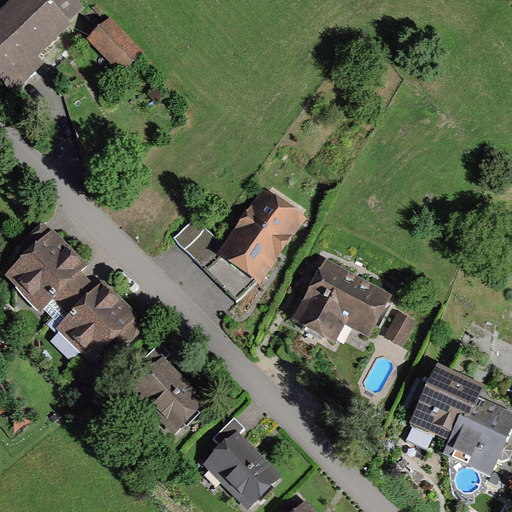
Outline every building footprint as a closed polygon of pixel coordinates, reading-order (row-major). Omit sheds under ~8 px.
[(0,81),(8,90),(41,59),(33,51),(79,8),(71,0),(8,0),(0,8),(0,81)] [(90,41),(123,76),(146,54),(113,20),(90,41)] [(258,190),(217,247),(257,276),(299,219),(258,190)] [(112,336),(122,346),(146,323),(101,276),(93,285),(73,265),(82,256),(49,222),(2,268),(37,304),(50,292),(67,309),(54,321),(90,357),(112,336)] [(324,260),(293,313),(329,334),(338,318),(368,336),(390,299),(324,260)] [(391,307),(373,341),(400,355),(418,321),(391,307)] [(162,350),(129,381),(175,430),(208,398),(162,350)] [(437,361),(410,424),(452,442),(448,452),(492,471),(511,425),(511,411),(479,397),(485,382),(437,361)] [(235,423),(199,456),(247,507),(282,474),(235,423)] [(329,511),(308,490),(284,511),(329,511)]
